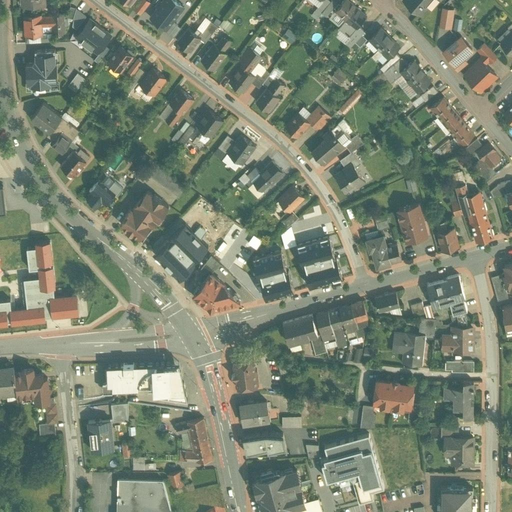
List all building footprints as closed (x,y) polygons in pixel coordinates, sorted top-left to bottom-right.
[(142,14),(150,1),(147,0),(145,0),(138,12),(142,14)] [(327,0),(323,0),(315,11),(321,15),(330,2),(327,0)] [(356,7),(347,0),(344,0),(336,11),(346,20),(356,7)] [(403,0),(403,1),(420,15),(427,7),(424,5),(428,0),(403,0)] [(161,3),(148,19),(160,29),(170,16),(167,14),(170,10),(161,3)] [(455,9),(442,6),(437,43),(438,44),(448,35),(451,38),(455,9)] [(71,7),(67,18),(73,20),(76,9),(71,7)] [(367,16),(356,7),(346,20),(356,28),(367,16)] [(65,14),(52,15),(52,16),(53,26),(52,26),(53,33),(53,34),(66,33),(65,14)] [(42,16),(25,17),(26,35),(26,43),(45,43),(53,42),(53,34),(53,33),(43,34),(43,27),(52,26),(53,26),(52,16),(42,17),(42,16)] [(100,27),(89,19),(76,37),(86,45),(100,27)] [(211,22),(205,30),(204,29),(202,32),(199,36),(202,38),(200,40),(205,44),(218,27),(211,22)] [(110,35),(100,27),(86,45),(97,52),(110,35)] [(189,28),(178,42),(191,52),(200,40),(202,38),(199,36),(195,33),(189,28)] [(289,28),(282,37),(292,43),(298,35),(289,28)] [(360,28),(350,38),(355,43),(365,32),(360,28)] [(381,28),(370,39),(379,49),(390,38),(381,28)] [(227,32),(217,46),(224,51),(228,46),(235,37),(227,32)] [(511,32),(511,33),(501,44),(511,55),(511,32)] [(451,38),(448,35),(438,44),(458,69),(458,68),(460,70),(464,66),(463,64),(469,60),(451,38)] [(355,43),(350,38),(346,42),(351,47),(355,43)] [(390,38),(379,49),(383,53),(389,58),(400,47),(390,38)] [(214,43),(201,60),(215,70),(227,54),(224,51),(217,46),(214,43)] [(351,48),(355,52),(360,47),(355,43),(351,48)] [(497,56),(485,43),(478,50),(490,63),(497,56)] [(120,46),(108,61),(121,72),(134,56),(133,55),(134,54),(129,49),(128,51),(120,46)] [(249,46),(239,60),(244,64),(230,82),(243,92),(244,90),(246,90),(250,86),(249,84),(255,76),(250,72),(262,56),(249,46)] [(36,59),(32,63),(26,63),(26,64),(27,68),(26,68),(27,72),(27,83),(31,83),(31,89),(51,88),(51,82),(58,81),(57,61),(56,61),(55,48),(35,50),(36,59)] [(379,49),(372,56),(376,60),(383,53),(379,49)] [(386,63),(389,60),(383,54),(375,62),(381,67),(383,65),(379,62),(382,59),(386,63)] [(396,54),(386,63),(390,67),(401,58),(396,54)] [(390,67),(384,72),(392,83),(403,74),(401,71),(408,65),(402,57),(401,58),(390,67)] [(481,59),(477,63),(478,64),(471,70),(472,71),(467,76),(473,83),(474,82),(482,90),(497,76),(481,59)] [(138,60),(128,72),(132,76),(142,63),(138,60)] [(408,65),(401,71),(403,74),(410,81),(422,71),(413,60),(408,65)] [(276,66),(271,74),(278,79),(284,71),(276,66)] [(167,78),(153,68),(140,85),(154,95),(158,90),(162,85),(167,78)] [(347,77),(339,69),(331,77),(340,85),(347,77)] [(422,71),(410,81),(418,92),(431,81),(422,71)] [(68,86),(77,92),(86,78),(77,73),(68,86)] [(273,79),(269,76),(263,84),(267,88),(267,87),(269,89),(276,81),(273,79)] [(133,78),(121,93),(127,98),(138,83),(133,78)] [(269,89),(267,87),(267,88),(256,102),(269,111),(269,110),(271,112),(277,105),(275,104),(280,97),(277,95),(285,85),(277,79),(276,81),(269,89)] [(433,86),(421,96),(426,101),(438,92),(433,86)] [(344,114),(366,93),(360,88),(339,108),(344,114)] [(195,99),(181,89),(170,104),(175,108),(183,113),(184,114),(195,99)] [(443,97),(431,107),(439,117),(451,106),(443,97)] [(62,117),(44,102),(31,118),(32,119),(33,117),(39,122),(38,124),(50,133),(62,118),(62,117)] [(451,106),(439,117),(446,126),(459,116),(451,106)] [(318,107),(311,114),(303,107),(299,112),(311,123),(313,124),(324,113),(318,107)] [(175,108),(166,121),(173,126),(183,113),(175,108)] [(223,121),(209,110),(198,125),(203,129),(212,136),(223,121)] [(299,112),(286,127),(298,138),(311,123),(299,112)] [(324,113),(313,124),(319,130),(330,118),(324,113)] [(459,116),(446,126),(454,135),(466,125),(459,116)] [(50,133),(47,137),(52,140),(49,144),(63,154),(65,150),(72,142),(79,131),(62,118),(50,133)] [(339,123),(324,136),(326,139),(325,140),(321,144),(313,151),(324,164),(346,145),(353,139),(352,138),(339,123)] [(466,125),(454,135),(462,145),(474,135),(466,125)] [(191,126),(179,141),(185,145),(196,130),(191,126)] [(203,129),(193,142),(202,149),(212,136),(203,129)] [(241,135),(228,153),(243,163),(256,146),(241,135)] [(357,135),(352,138),(353,139),(346,145),(351,153),(353,151),(364,144),(357,135)] [(477,139),(466,148),(471,157),(478,152),(477,151),(483,146),(477,139)] [(81,149),(72,142),(65,150),(70,155),(73,151),(77,154),(79,152),(81,149)] [(483,146),(477,151),(478,152),(471,157),(486,182),(494,175),(488,168),(497,161),(496,160),(501,157),(496,151),(489,142),(483,146)] [(77,154),(73,151),(70,155),(61,166),(67,172),(66,174),(70,178),(71,178),(72,178),(73,176),(74,177),(86,162),(77,154)] [(351,153),(340,160),(346,168),(352,164),(353,163),(355,166),(360,162),(353,151),(351,153)] [(187,188),(157,166),(150,159),(142,170),(180,197),(187,188)] [(272,161),(260,173),(262,175),(254,182),(262,190),(270,183),(271,185),(284,173),(272,161)] [(346,168),(336,175),(335,175),(343,186),(342,187),(345,190),(355,184),(358,188),(366,182),(355,166),(353,163),(352,164),(346,168)] [(462,171),(450,175),(454,187),(456,187),(466,184),(462,171)] [(104,172),(97,181),(97,182),(90,191),(92,192),(87,198),(88,199),(88,201),(94,206),(96,206),(98,207),(102,202),(106,205),(115,195),(117,197),(123,189),(115,182),(109,188),(104,184),(110,177),(104,172)] [(511,183),(511,180),(500,184),(491,191),(494,197),(509,193),(509,192),(511,192),(511,191),(511,183)] [(466,184),(456,187),(458,195),(457,195),(459,201),(463,214),(468,212),(466,205),(471,204),(469,198),(470,197),(466,184)] [(293,185),(278,200),(290,212),(297,204),(298,205),(303,200),(302,199),(305,197),(293,185)] [(142,196),(135,206),(136,206),(133,209),(131,208),(125,217),(126,218),(121,224),(127,229),(127,230),(132,234),(133,233),(141,238),(152,223),(155,225),(169,206),(164,202),(164,201),(154,194),(154,195),(147,191),(143,197),(142,196)] [(480,194),(470,197),(469,198),(471,204),(483,201),(480,193),(480,194)] [(457,195),(450,197),(452,203),(459,201),(457,195)] [(452,203),(455,216),(463,214),(459,201),(452,203)] [(471,204),(466,205),(468,212),(471,222),(487,218),(485,211),(487,211),(485,204),(483,204),(483,201),(471,204)] [(299,212),(303,219),(321,210),(318,203),(299,212)] [(418,204),(399,209),(408,240),(427,234),(418,204)] [(442,210),(433,213),(438,231),(447,229),(442,210)] [(394,212),(374,217),(379,231),(390,227),(396,225),(397,225),(394,212)] [(294,213),(283,222),(288,228),(299,218),(294,213)] [(487,218),(471,222),(477,241),(493,237),(492,235),(494,235),(493,230),(491,230),(487,218)] [(263,241),(236,223),(220,245),(247,263),(263,241)] [(400,237),(396,225),(390,227),(393,239),(400,237)] [(438,231),(438,232),(443,251),(459,246),(454,227),(447,229),(438,231)] [(384,236),(367,240),(370,251),(373,251),(378,267),(391,264),(386,246),(384,236)] [(198,266),(170,238),(157,251),(158,253),(157,255),(161,258),(162,257),(179,274),(177,275),(181,279),(183,277),(184,279),(198,266)] [(22,242),(28,307),(10,309),(11,322),(78,315),(75,294),(57,296),(51,239),(45,240),(22,242)] [(299,254),(283,243),(278,252),(293,263),(299,254)] [(397,243),(386,246),(391,264),(402,261),(397,243)] [(339,261),(318,266),(323,283),(343,277),(339,261)] [(206,263),(196,276),(204,282),(210,273),(211,274),(215,270),(206,263)] [(511,263),(505,266),(507,273),(501,274),(504,284),(510,282),(511,289),(511,288),(511,263)] [(211,274),(210,273),(204,282),(194,296),(212,309),(240,301),(241,301),(225,284),(211,274)] [(272,273),(263,276),(264,281),(274,279),(272,273)] [(458,275),(448,278),(449,280),(428,285),(434,306),(445,303),(444,301),(451,299),(452,301),(450,301),(453,313),(467,310),(464,298),(465,298),(458,275)] [(264,281),(263,281),(266,290),(264,291),(266,298),(268,297),(268,298),(289,293),(284,276),(274,279),(264,281)] [(396,292),(375,298),(379,312),(399,306),(400,307),(396,292)] [(364,301),(352,304),(358,328),(356,329),(358,335),(362,334),(361,328),(365,327),(363,320),(369,318),(364,301)] [(422,302),(411,305),(414,316),(425,313),(424,307),(422,302)] [(352,304),(340,308),(345,325),(349,340),(358,337),(358,335),(356,329),(358,328),(352,304)] [(511,304),(503,306),(507,331),(511,330),(511,304)] [(430,305),(424,307),(425,313),(427,318),(434,319),(430,305)] [(340,308),(329,311),(336,339),(339,339),(340,343),(345,342),(341,326),(345,325),(340,308)] [(329,311),(317,314),(322,334),(325,343),(337,340),(336,339),(329,311)] [(312,315),(283,323),(289,344),(311,338),(318,336),(312,315)] [(437,319),(424,318),(422,336),(424,336),(424,337),(434,338),(437,319)] [(472,327),(455,327),(453,328),(453,336),(443,336),(443,349),(453,349),(454,350),(471,350),(473,349),(473,343),(472,341),(472,334),(473,333),(473,328),(472,327)] [(422,336),(395,333),(394,346),(406,347),(404,362),(421,364),(424,337),(424,336),(422,336)] [(318,336),(311,338),(316,355),(327,352),(325,343),(322,334),(318,336)] [(254,357),(234,360),(234,362),(233,364),(234,368),(235,369),(236,372),(233,376),(237,379),(238,389),(258,386),(258,385),(259,383),(257,370),(256,368),(254,357)] [(474,361),(445,361),(445,370),(452,370),(452,372),(474,372),(474,361)] [(156,383),(183,380),(180,362),(164,363),(162,363),(155,363),(156,383)] [(137,365),(139,387),(154,387),(154,396),(157,396),(155,363),(137,364),(137,365)] [(139,387),(137,365),(134,365),(134,364),(124,364),(124,365),(121,365),(121,388),(139,387)] [(121,388),(121,365),(106,366),(107,389),(121,388)] [(15,367),(0,368),(0,393),(17,392),(15,373),(15,367)] [(34,368),(22,370),(22,372),(15,373),(17,392),(18,397),(23,396),(25,394),(29,393),(31,395),(35,395),(36,402),(37,402),(37,400),(45,399),(50,399),(50,398),(50,392),(52,389),(49,386),(48,378),(44,378),(43,374),(34,375),(34,368)] [(183,380),(156,383),(157,396),(188,401),(183,380)] [(413,385),(398,383),(399,382),(392,381),(392,382),(377,380),(376,386),(375,386),(374,396),(375,396),(374,402),(381,403),(381,405),(390,406),(390,404),(395,405),(395,407),(403,408),(404,406),(410,407),(411,404),(411,401),(412,401),(414,391),(413,391),(413,385)] [(472,381),(461,381),(461,387),(444,387),(444,390),(444,397),(453,397),(453,407),(463,407),(463,417),(474,417),(474,386),(472,386),(472,381)] [(255,402),(248,403),(248,404),(240,405),(243,424),(262,421),(262,418),(269,416),(267,401),(255,403),(255,402)] [(55,404),(46,405),(48,423),(55,423),(58,423),(56,403),(55,403),(55,404)] [(128,403),(111,404),(113,419),(129,417),(128,403)] [(419,405),(411,404),(410,407),(408,421),(417,422),(419,405)] [(374,406),(363,405),(361,427),(375,427),(376,414),(373,414),(374,406)] [(301,419),(290,419),(290,416),(282,416),(283,427),(302,427),(301,419)] [(463,417),(453,417),(453,425),(459,425),(474,425),(474,417),(463,417)] [(204,418),(188,421),(188,424),(190,431),(192,441),(208,437),(204,418)] [(111,419),(89,421),(92,451),(114,448),(111,419)] [(48,423),(39,424),(41,436),(56,435),(55,423),(48,423)] [(188,424),(184,425),(183,423),(176,424),(179,433),(190,431),(188,424)] [(453,425),(446,425),(446,438),(456,438),(456,437),(459,437),(459,425),(453,425)] [(266,432),(243,435),(247,454),(287,452),(283,433),(266,432)] [(328,456),(321,458),(327,480),(341,475),(342,480),(352,477),(359,502),(374,498),(372,490),(384,487),(369,433),(325,446),(328,456)] [(208,437),(192,441),(194,450),(197,461),(213,459),(208,437)] [(456,437),(456,438),(446,438),(445,438),(445,452),(455,452),(455,463),(473,463),(474,437),(459,437),(456,437)] [(123,456),(131,455),(131,443),(123,444),(123,456)] [(318,444),(306,443),(309,456),(319,456),(318,444)] [(194,450),(184,450),(184,453),(186,453),(186,461),(197,461),(194,450)] [(133,456),(134,470),(145,469),(145,456),(133,456)] [(286,471),(275,474),(274,468),(260,472),(262,477),(254,480),(258,495),(261,494),(265,511),(272,511),(293,506),(302,504),(302,503),(300,497),(303,496),(301,487),(296,489),(296,486),(301,485),(297,469),(286,472),(286,471)] [(181,471),(168,475),(172,488),(184,485),(181,471)] [(171,511),(163,480),(118,478),(117,511),(171,511)] [(466,488),(448,488),(448,487),(441,487),(441,494),(441,509),(440,511),(472,511),(473,494),(473,488),(466,488)]
